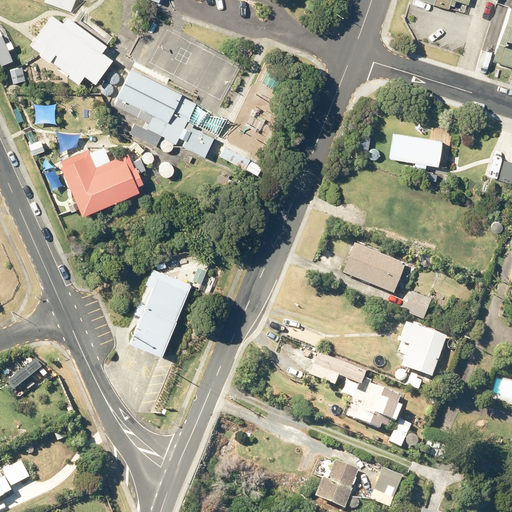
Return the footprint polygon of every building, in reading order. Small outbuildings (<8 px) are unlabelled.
[(43,0),(43,1),(70,11),(73,0),(43,0)] [(493,59),(511,65),(511,4),(508,3),(497,40),(499,40),(493,59)] [(17,67),(8,70),(16,88),(24,85),(17,67)] [(187,115),(194,102),(192,101),(194,98),(180,91),(180,92),(158,81),(159,79),(152,75),(150,77),(130,67),(115,95),(116,95),(113,102),(146,119),(142,127),(134,122),(129,132),(154,145),(161,134),(163,135),(163,136),(174,142),(177,135),(185,138),(182,144),(202,155),(212,137),(191,125),(193,122),(216,134),(225,117),(221,115),(219,120),(205,113),(207,109),(196,103),(189,116),(187,115)] [(261,81),(274,88),(280,77),(267,70),(261,81)] [(55,103),(34,102),(33,122),(54,123),(55,103)] [(31,132),(24,135),(32,154),(50,147),(46,137),(35,141),(31,132)] [(414,160),(413,164),(420,165),(421,161),(436,164),(440,140),(393,132),(389,156),(414,160)] [(224,146),(219,155),(256,174),(261,165),(224,146)] [(381,152),(370,147),(366,155),(377,161),(381,152)] [(62,166),(60,166),(74,201),(67,204),(70,210),(78,207),(81,214),(138,190),(135,184),(141,181),(134,165),(132,166),(127,152),(94,165),(87,149),(60,160),(62,166)] [(155,159),(147,150),(139,159),(147,167),(155,159)] [(511,180),(511,160),(503,159),(498,180),(511,183),(511,180)] [(158,167),(158,168),(158,169),(158,170),(159,172),(159,173),(160,174),(161,175),(162,176),(164,176),(165,176),(166,176),(168,176),(169,176),(170,175),(171,174),(172,173),(173,172),(173,171),(174,169),(174,168),(173,167),(173,165),(172,164),(172,163),(171,162),(169,161),(168,161),(167,161),(165,161),(164,161),(163,161),(162,162),(160,163),(160,164),(159,165),(158,166),(158,167)] [(448,174),(427,171),(424,188),(445,192),(448,174)] [(218,174),(212,189),(221,192),(227,178),(218,174)] [(381,236),(395,243),(399,234),(409,238),(427,199),(406,190),(397,210),(393,208),(392,210),(390,209),(382,226),(385,228),(381,236)] [(504,225),(492,219),(487,228),(499,234),(504,225)] [(342,272),(392,292),(404,263),(353,243),(342,272)] [(140,314),(128,341),(160,354),(192,276),(185,274),(182,280),(151,268),(145,284),(151,286),(143,308),(139,306),(136,313),(140,314)] [(410,291),(403,311),(426,320),(428,315),(424,314),(430,298),(410,291)] [(463,317),(470,319),(472,313),(465,310),(463,317)] [(404,354),(400,365),(430,376),(445,335),(405,321),(398,340),(401,341),(397,352),(404,354)] [(313,332),(291,322),(287,331),(320,346),(324,336),(313,331),(313,332)] [(400,405),(396,403),(399,396),(360,380),(364,371),(317,352),(309,373),(334,384),(338,374),(358,382),(345,414),(378,428),(380,423),(387,426),(390,419),(394,420),(400,405)] [(396,421),(387,440),(399,446),(408,427),(396,421)] [(63,430),(54,433),(56,439),(65,436),(63,430)] [(427,440),(423,451),(442,458),(445,446),(427,440)] [(348,487),(356,468),(334,459),(326,478),(321,476),(313,495),(343,508),(352,488),(348,487)] [(20,461),(2,470),(10,485),(28,476),(20,461)] [(478,474),(485,477),(489,469),(483,466),(478,474)] [(382,468),(376,481),(395,490),(401,476),(382,468)] [(0,495),(10,490),(2,476),(0,477),(0,495)] [(361,498),(351,495),(347,507),(357,510),(361,498)]
